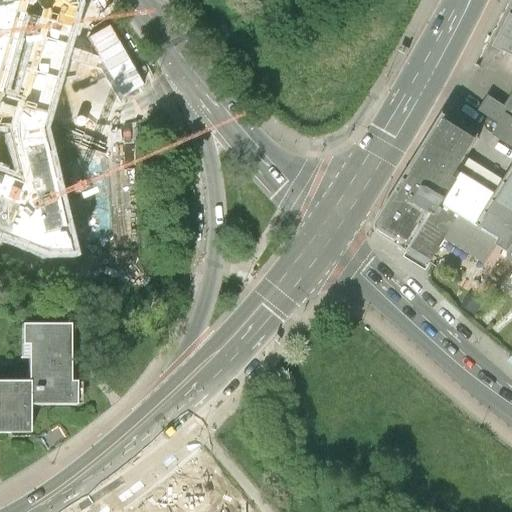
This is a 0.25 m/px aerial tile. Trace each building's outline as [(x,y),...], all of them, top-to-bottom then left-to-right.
[(0,0),(0,237),(44,255),(70,255),(41,131),(76,7),(71,0),(0,0)] [(511,19),(510,19),(493,51),(511,59),(511,19)] [(489,97),(479,112),(500,125),(506,115),(511,118),(511,97),(506,108),(489,97)] [(511,118),(506,115),(500,125),(493,136),(511,148),(511,118)] [(497,247),(511,257),(511,169),(503,183),(466,160),(478,139),(445,119),(379,225),(382,235),(409,252),(406,256),(426,269),(445,240),(485,264),(497,247)] [(30,382),(29,406),(75,406),(75,384),(69,384),(70,326),(23,326),(23,345),(30,345),(30,382)] [(30,382),(0,382),(0,433),(29,434),(29,406),(30,382)]
